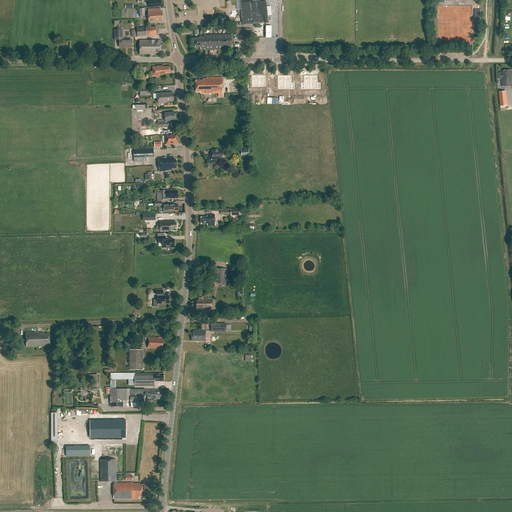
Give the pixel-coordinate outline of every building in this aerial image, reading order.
[(160,7),(159,0),(157,0),(148,1),(149,8),(160,7)] [(226,0),(227,3),(240,1),(242,25),(261,23),(261,24),(268,23),(266,1),(260,2),(260,0),(226,0)] [(160,12),(160,9),(147,10),(148,23),(155,22),(155,21),(162,21),(162,12),(160,12)] [(156,35),(155,26),(136,28),(137,37),(156,35)] [(119,40),(119,47),(128,47),(128,48),(132,48),(132,40),(123,40),(123,30),(114,30),(114,40),(119,40)] [(232,50),(231,35),(204,35),(204,37),(200,37),(200,38),(194,38),(195,48),(200,47),(200,49),(204,49),(205,50),(232,50)] [(161,46),(160,40),(139,41),(139,55),(154,54),(164,53),(164,46),(161,46)] [(163,67),(163,65),(152,67),(152,72),(149,72),(150,77),(159,76),(159,75),(170,74),(169,66),(163,67)] [(511,71),(503,71),(503,73),(498,73),(499,79),(501,79),(502,86),(511,86),(511,72),(511,73),(511,71)] [(218,93),(223,93),(222,77),(206,78),(202,79),(202,80),(195,80),(195,92),(200,92),(200,94),(218,93)] [(140,96),(150,96),(149,87),(140,88),(140,96)] [(499,92),(500,106),(507,105),(506,91),(499,92)] [(165,113),(165,120),(157,121),(158,129),(170,128),(169,122),(175,122),(174,113),(165,113)] [(177,134),(165,135),(166,145),(177,144),(177,134)] [(219,157),(223,157),(223,155),(226,155),(225,147),(215,149),(212,152),(213,156),(208,156),(209,165),(214,165),(213,164),(214,164),(215,169),(221,168),(220,163),(218,163),(218,157),(219,157)] [(153,149),(134,149),(134,158),(143,157),(143,162),(146,162),(146,157),(154,157),(153,149)] [(172,169),(176,169),(176,161),(173,161),(173,158),(158,158),(159,172),(168,172),(168,171),(172,171),(172,169)] [(177,199),(177,191),(167,191),(167,192),(165,192),(165,191),(160,191),(160,193),(157,193),(158,201),(161,201),(161,202),(169,201),(168,199),(177,199)] [(163,211),(159,211),(159,214),(163,213),(168,213),(168,212),(178,212),(178,205),(174,205),(167,205),(163,205),(163,211)] [(207,226),(215,226),(215,215),(207,215),(207,218),(200,218),(200,225),(207,225),(207,226)] [(176,229),(175,224),(174,224),(174,222),(159,223),(159,232),(170,232),(170,230),(174,230),(174,229),(176,229)] [(162,243),(162,249),(174,248),(174,240),(165,241),(165,237),(164,237),(157,237),(157,243),(162,243)] [(226,268),(217,268),(217,283),(226,283),(226,268)] [(157,300),(153,300),(154,307),(158,307),(158,305),(169,304),(169,297),(169,296),(163,296),(163,295),(163,291),(163,290),(155,290),(155,291),(155,295),(157,295),(157,297),(157,300)] [(203,299),(203,298),(198,299),(198,301),(196,301),(196,311),(202,311),(212,311),(212,299),(203,299)] [(211,332),(226,332),(226,330),(226,325),(226,324),(211,323),(211,332)] [(205,331),(195,331),(193,331),(193,333),(191,333),(191,341),(205,342),(205,331)] [(38,333),(38,332),(26,333),(26,348),(23,349),(24,354),(27,354),(27,351),(33,351),(32,347),(50,346),(49,334),(44,334),(43,333),(38,333)] [(162,350),(162,340),(161,340),(161,337),(158,337),(158,338),(149,338),(148,350),(155,350),(155,349),(159,349),(159,350),(162,350)] [(130,371),(143,371),(142,351),(129,351),(130,371)] [(110,379),(110,389),(116,389),(116,380),(134,380),(134,387),(154,387),(154,382),(163,382),(163,375),(153,375),(153,374),(134,375),(134,374),(110,374),(110,379)] [(88,384),(96,384),(97,384),(97,375),(88,375),(88,384)] [(110,390),(110,407),(114,407),(123,407),(123,402),(123,401),(130,401),(130,403),(143,403),(143,396),(147,396),(147,404),(152,405),(152,399),(162,399),(162,392),(162,390),(145,390),(145,389),(110,389),(110,390)] [(126,419),(90,420),(90,439),(126,438),(126,419)] [(90,457),(90,446),(66,446),(66,457),(90,457)] [(133,484),(133,483),(116,483),(116,460),(100,460),(100,482),(112,482),(112,483),(113,500),(139,499),(139,498),(139,497),(142,497),(142,485),(137,486),(137,484),(133,484)]
